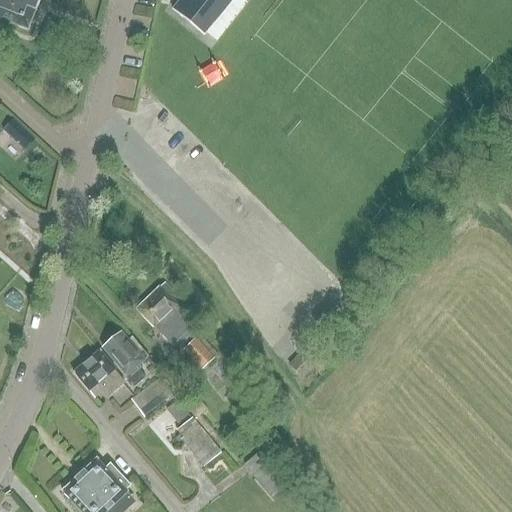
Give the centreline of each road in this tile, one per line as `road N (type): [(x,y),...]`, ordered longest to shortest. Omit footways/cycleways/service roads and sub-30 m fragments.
road 1 (tertiary): [(43,366),(88,166)]
road 2 (residential): [(172,511),(72,389),(43,366)]
road 3 (tertiary): [(88,166),(128,0)]
